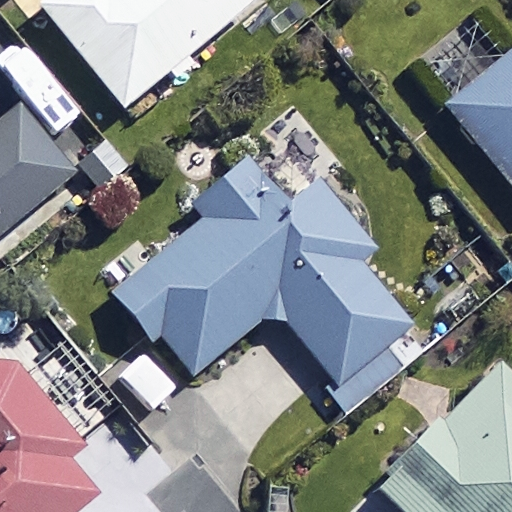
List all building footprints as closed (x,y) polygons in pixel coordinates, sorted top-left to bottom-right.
[(233,3),(230,0),(27,0),(25,2),(109,105),(233,3)] [(511,41),(435,104),(511,199),(511,41)] [(0,113),(0,224),(64,172),(9,106),(0,113)] [(267,201),(232,158),(182,197),(197,215),(101,291),(139,338),(148,331),(181,372),(264,306),(343,406),(416,347),(340,251),(355,239),(302,173),(267,201)] [(59,511),(99,480),(0,359),(0,511),(59,511)] [(511,511),(511,386),(484,359),(365,484),(393,511),(511,511)]
